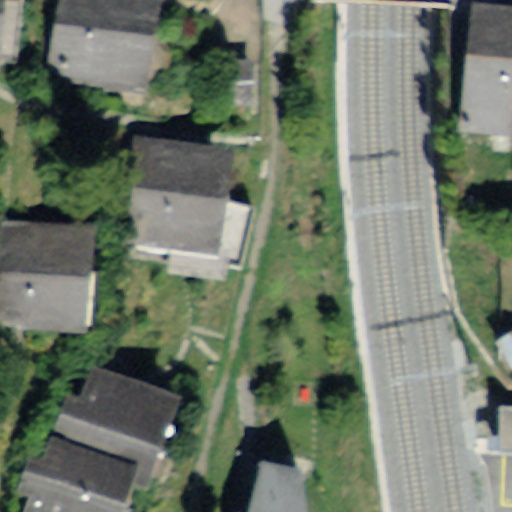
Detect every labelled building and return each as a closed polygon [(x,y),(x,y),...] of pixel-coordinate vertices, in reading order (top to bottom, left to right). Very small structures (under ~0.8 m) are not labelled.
[(0,0),(0,60),(8,0),(0,0)] [(52,0),(36,86),(140,106),(160,0),(52,0)] [(511,8),(468,4),(455,129),(504,134),(508,101),(511,101),(511,8)] [(234,156),(132,140),(115,253),(216,268),(234,156)] [(94,224),(0,218),(0,333),(87,339),(94,224)] [(121,511),(160,409),(94,385),(81,422),(68,456),(59,452),(45,489),(36,511),(121,511)] [(511,411),(502,411),(501,455),(511,455),(511,411)] [(236,511),(300,511),(295,464),(251,456),(236,511)]
